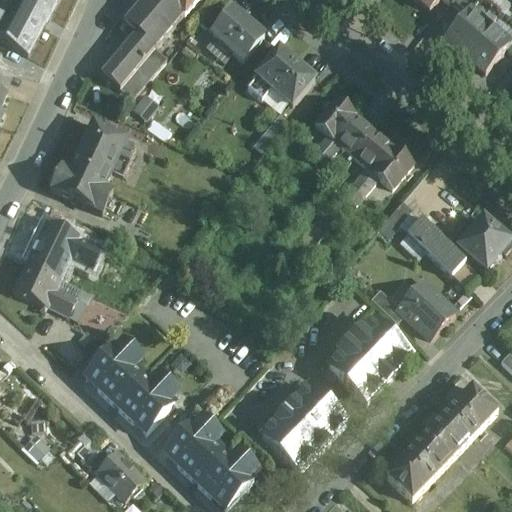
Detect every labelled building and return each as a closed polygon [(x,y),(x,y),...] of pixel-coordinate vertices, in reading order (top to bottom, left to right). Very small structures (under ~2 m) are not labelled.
[(56,0),(0,0),(0,1),(3,27),(59,20),(56,0)] [(145,0),(123,26),(136,37),(101,77),(132,103),(167,62),(155,52),(183,19),(184,20),(201,0),(145,0)] [(412,0),(429,14),(441,0),(440,0),(412,0)] [(482,1),(480,0),(456,0),(451,6),(466,19),(482,1)] [(511,45),(511,26),(482,1),(466,19),(445,44),(485,78),(507,52),(511,45)] [(263,39),(233,13),(212,38),(243,64),(263,39)] [(315,83),(279,52),(256,79),(257,80),(248,91),(262,102),(271,92),(292,110),(315,83)] [(22,64),(0,58),(0,75),(19,80),(22,64)] [(147,97),(134,111),(147,122),(159,108),(147,97)] [(356,118),(336,101),(315,127),(328,138),(312,156),(318,161),(355,118),(356,118)] [(356,118),(355,118),(318,161),(325,167),(340,148),(353,159),(375,134),(356,118)] [(278,119),(263,137),(273,147),(289,129),(278,119)] [(116,138),(91,126),(83,142),(85,143),(77,160),(111,176),(122,182),(135,155),(124,150),(127,145),(115,139),(116,138)] [(394,150),(375,134),(353,159),(367,171),(343,199),(350,204),(394,151),(394,150)] [(414,167),(394,150),(394,151),(350,204),(356,208),(379,181),(392,192),(414,167)] [(77,160),(69,177),(60,173),(50,194),(102,219),(112,198),(103,194),(111,176),(77,160)] [(402,206),(386,225),(396,234),(413,216),(402,206)] [(500,237),(483,222),(458,252),(486,275),(502,257),(505,259),(511,251),(511,241),(503,234),(500,237)] [(442,244),(421,224),(407,239),(451,281),(463,269),(465,266),(446,248),(449,245),(446,241),(442,244)] [(100,243),(78,232),(73,242),(94,253),(100,243)] [(62,252),(41,241),(27,268),(60,285),(67,272),(69,273),(73,263),(78,265),(80,261),(73,257),(75,252),(65,247),(62,252)] [(60,285),(27,268),(13,296),(42,310),(39,314),(45,317),(48,311),(68,321),(77,304),(56,294),(60,285)] [(478,284),(463,269),(451,281),(467,297),(478,284)] [(455,318),(424,288),(399,313),(399,314),(405,320),(430,344),(455,318)] [(399,313),(380,294),(371,303),(397,328),(405,320),(399,314),(399,313)] [(85,308),(77,304),(68,321),(77,326),(85,308)] [(373,326),(362,338),(366,342),(345,364),(341,359),(329,372),(343,385),(343,386),(358,401),(358,400),(366,407),(384,389),(385,390),(394,381),(393,380),(411,361),(403,354),(404,353),(389,338),(388,339),(373,326)] [(85,356),(74,346),(68,352),(79,362),(85,356)] [(137,377),(113,354),(86,383),(145,440),(173,411),(149,388),(150,387),(138,376),(137,377)] [(471,392),(428,437),(454,462),(497,417),(471,392)] [(321,405),(309,393),(307,394),(309,395),(303,402),(301,401),(269,434),(271,435),(265,441),(263,440),(262,441),(274,453),(273,454),(286,466),(287,465),(299,477),(318,458),(318,459),(328,449),(328,448),(346,429),(333,417),(334,416),(322,404),(321,405)] [(229,464),(217,452),(217,453),(193,430),(165,459),(220,511),(228,511),(252,487),(229,465),(229,464)] [(428,437),(386,482),(412,507),(454,462),(428,437)] [(36,439),(25,449),(39,465),(51,454),(36,439)] [(72,455),(81,460),(91,444),(82,439),(72,455)] [(95,449),(80,465),(95,481),(97,479),(111,465),(95,449)] [(145,488),(117,459),(111,465),(97,479),(125,508),(145,488)]
